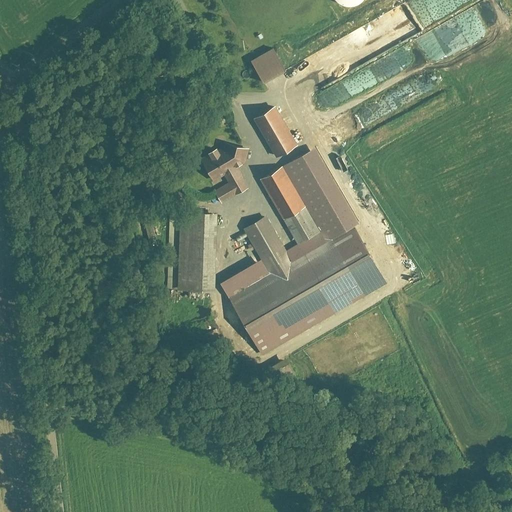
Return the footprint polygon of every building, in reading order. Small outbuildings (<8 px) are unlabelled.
[(493,25),(499,33),(511,24),(505,16),(493,25)] [(478,45),(472,32),(462,36),(468,49),(478,45)] [(474,59),(481,73),(511,58),(511,40),(510,42),(511,45),(511,48),(509,50),(505,43),(474,59)] [(272,49),(250,62),(263,84),(285,71),(272,49)] [(349,100),(342,82),(322,89),(324,94),(318,97),(323,111),(349,100)] [(297,146),(276,107),(254,119),(275,157),(297,146)] [(221,149),(199,160),(210,184),(224,177),(228,184),(213,192),(222,205),(247,189),(238,170),(250,149),(223,144),(221,149)] [(267,218),(245,230),(269,274),(228,297),(262,356),(381,290),(380,288),(388,283),(313,150),(259,181),(301,256),(291,262),(267,218)] [(214,293),(217,216),(180,214),(177,292),(214,293)]
